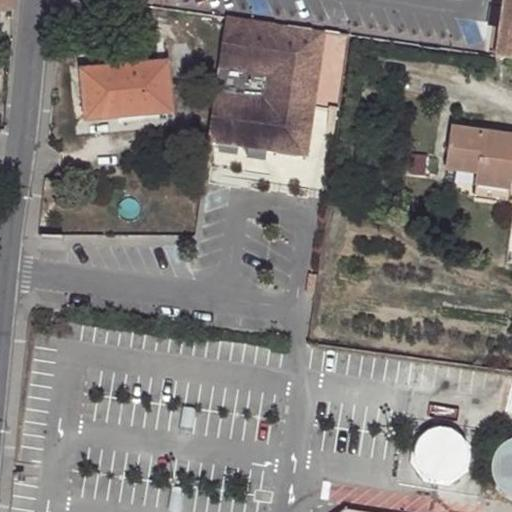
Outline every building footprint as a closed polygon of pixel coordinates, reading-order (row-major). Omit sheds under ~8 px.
[(0,0),(0,12),(13,11),(13,0),(0,0)] [(511,0),(500,0),(493,58),(494,58),(511,60),(511,0)] [(325,35),(226,20),(222,44),(314,58),(307,107),(314,108),(325,35)] [(314,58),(222,44),(220,63),(208,143),(307,158),(314,108),(307,107),(314,58)] [(166,61),(156,62),(160,100),(145,102),(147,114),(171,112),(166,61)] [(160,100),(156,62),(80,69),(85,117),(115,115),(115,117),(147,114),(145,102),(160,100)] [(494,135),(450,128),(444,170),(474,175),(474,185),(508,190),(511,162),(511,148),(492,146),(494,135)] [(511,137),(494,135),(492,146),(511,148),(511,137)] [(508,190),(474,185),(473,197),(506,202),(508,190)] [(511,438),(509,439),(504,442),(499,445),(494,451),(491,458),(489,471),(493,485),(503,494),(511,498),(511,438)]
